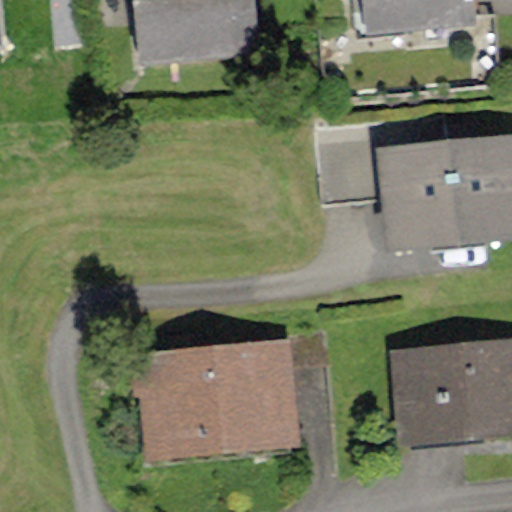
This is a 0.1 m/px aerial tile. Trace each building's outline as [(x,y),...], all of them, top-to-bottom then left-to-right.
[(130,0),(136,62),(260,52),(255,0),(130,0)] [(468,0),(358,0),(362,44),(471,36),(468,0)] [(387,205),(383,162),(378,115),(314,121),(322,211),(387,205)] [(511,147),(452,155),(463,259),(511,254),(511,147)] [(452,155),(383,162),(387,205),(395,268),(463,259),(452,155)] [(292,349),(136,365),(148,472),(303,456),(292,349)] [(511,349),(396,358),(403,454),(511,445),(511,349)]
